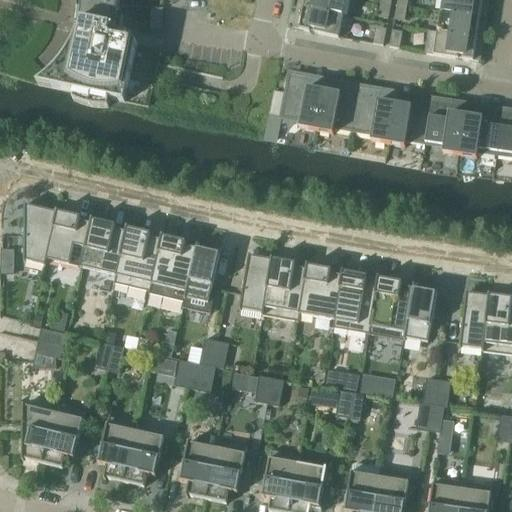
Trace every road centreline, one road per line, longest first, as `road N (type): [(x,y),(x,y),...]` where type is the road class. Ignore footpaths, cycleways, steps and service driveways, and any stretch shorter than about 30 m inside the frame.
road 1 (residential): [(511,268),(0,167)]
road 2 (residential): [(495,88),(259,46)]
